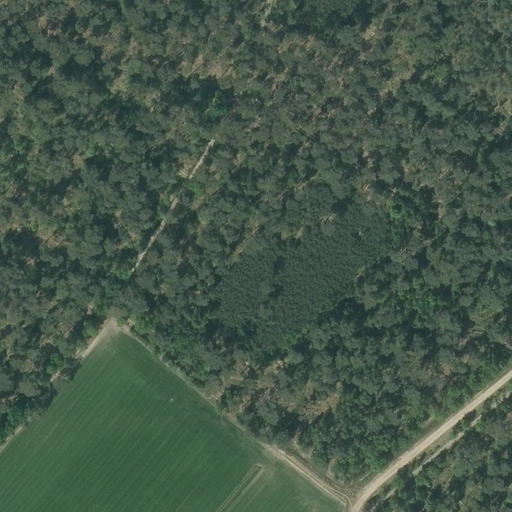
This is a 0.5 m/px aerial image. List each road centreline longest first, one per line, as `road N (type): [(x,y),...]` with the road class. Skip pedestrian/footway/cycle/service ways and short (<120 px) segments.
road 1 (track): [(109,315),(243,90),(266,0)]
road 2 (track): [(0,52),(238,98)]
road 3 (track): [(511,382),(355,511)]
road 4 (track): [(0,439),(83,345)]
